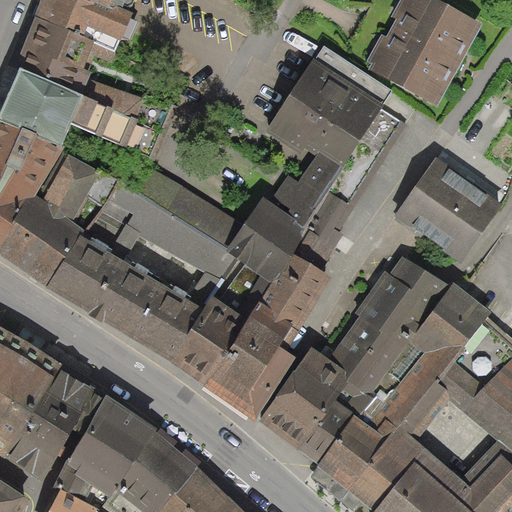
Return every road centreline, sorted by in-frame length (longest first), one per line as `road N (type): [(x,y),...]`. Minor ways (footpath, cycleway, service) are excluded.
road 1 (residential): [(511,43),(383,219),(234,448)]
road 2 (tertiary): [(0,286),(234,448)]
